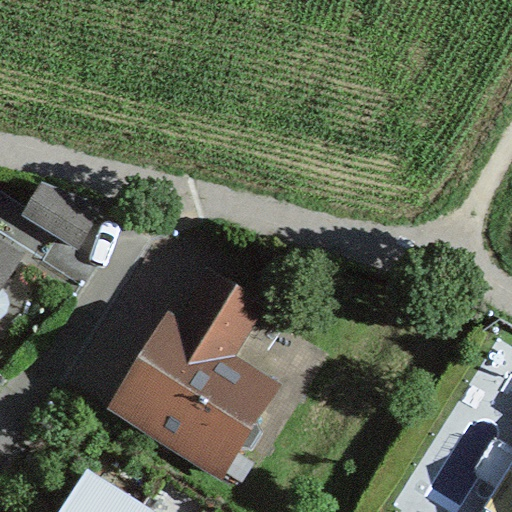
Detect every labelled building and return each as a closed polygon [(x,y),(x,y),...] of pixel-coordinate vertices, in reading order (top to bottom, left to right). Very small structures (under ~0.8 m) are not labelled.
[(27,209),(25,213),(43,225),(79,247),(102,211),(43,187),(27,209)] [(0,314),(1,314),(4,311),(5,306),(6,301),(5,296),(1,290),(43,225),(25,213),(27,209),(0,191),(0,314)] [(172,320),(116,410),(221,474),(238,448),(254,450),(264,432),(255,419),(275,386),(233,360),(263,311),(206,276),(177,323),(172,320)] [(488,511),(511,511),(511,468),(486,510),(488,511)] [(88,475),(65,511),(141,511),(143,509),(88,475)] [(2,497),(0,500),(0,511),(20,511),(22,509),(2,497)]
